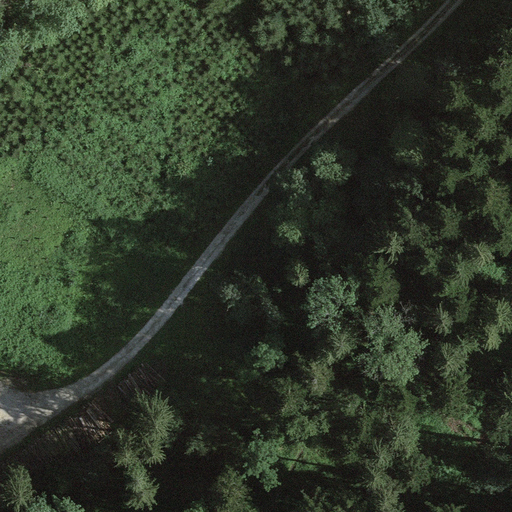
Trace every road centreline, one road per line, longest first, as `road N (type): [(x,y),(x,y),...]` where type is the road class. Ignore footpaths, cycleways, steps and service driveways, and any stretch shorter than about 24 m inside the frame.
road 1 (track): [(127,349),(372,72)]
road 2 (track): [(127,349),(0,453)]
